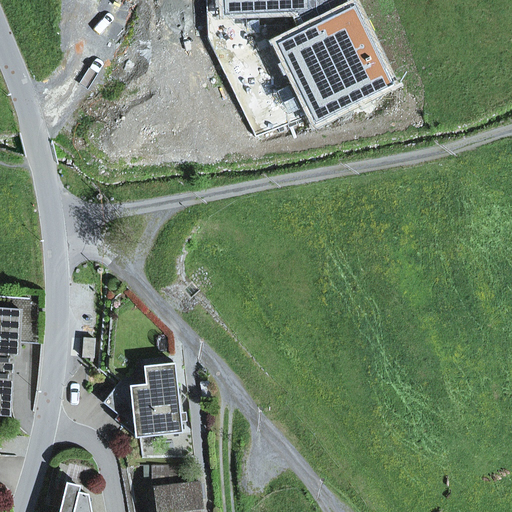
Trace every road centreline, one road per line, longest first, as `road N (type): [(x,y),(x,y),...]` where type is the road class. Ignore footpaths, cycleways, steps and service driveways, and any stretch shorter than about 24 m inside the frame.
road 1 (residential): [(43,431),(56,327),(55,239),(37,136),(0,31)]
road 2 (track): [(228,382),(231,511)]
road 3 (residential): [(43,431),(88,437),(100,447),(117,511)]
